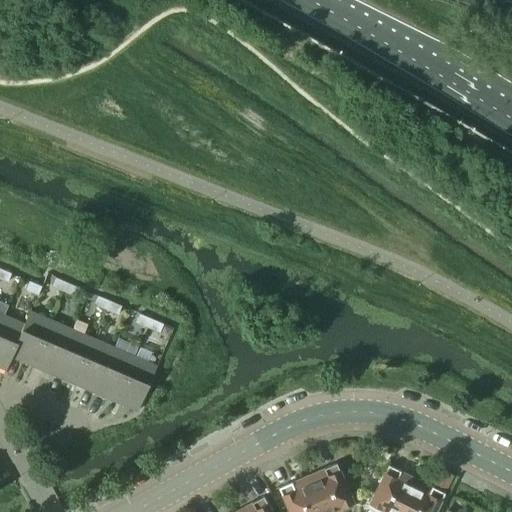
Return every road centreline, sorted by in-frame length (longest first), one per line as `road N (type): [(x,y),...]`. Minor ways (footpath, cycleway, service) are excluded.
road 1 (unclassified): [(136,511),(327,416),(383,414),(511,472)]
road 2 (motorway): [(312,0),(511,110)]
